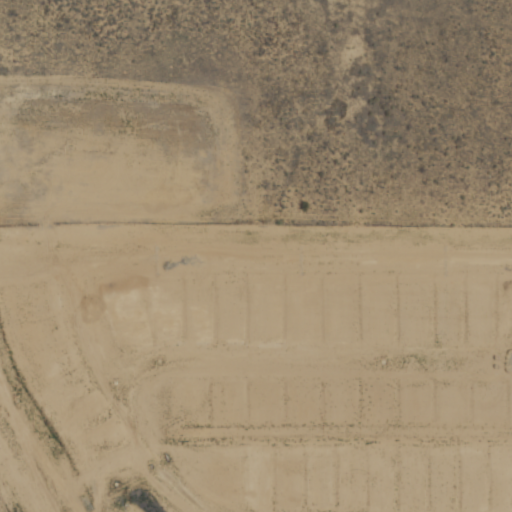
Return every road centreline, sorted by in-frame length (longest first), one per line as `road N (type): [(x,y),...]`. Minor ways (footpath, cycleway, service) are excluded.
road 1 (residential): [(511,247),(0,260)]
road 2 (residential): [(511,360),(178,357),(120,385)]
road 3 (residential): [(213,511),(180,487),(120,385),(71,258)]
